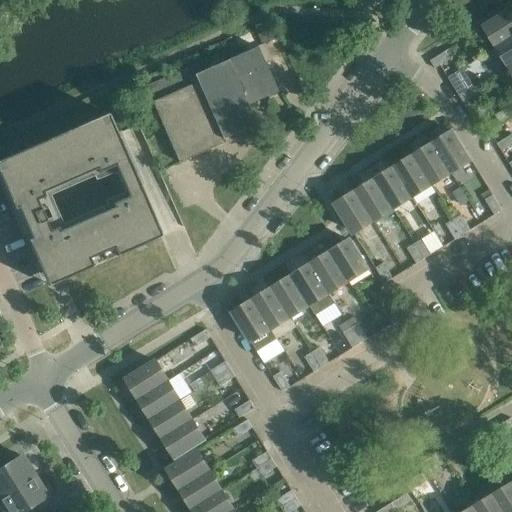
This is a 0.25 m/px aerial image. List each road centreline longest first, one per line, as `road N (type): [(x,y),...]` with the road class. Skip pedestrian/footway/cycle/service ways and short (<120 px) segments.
road 1 (residential): [(274,416),(422,327),(427,281),(511,229)]
road 2 (unclassified): [(392,46),(222,267),(199,284)]
road 3 (residential): [(511,211),(444,95),(392,46)]
road 4 (unclassified): [(199,284),(40,382)]
road 5 (residential): [(274,416),(199,284)]
road 6 (unclassified): [(119,511),(40,382)]
road 7 (residential): [(0,267),(40,382)]
